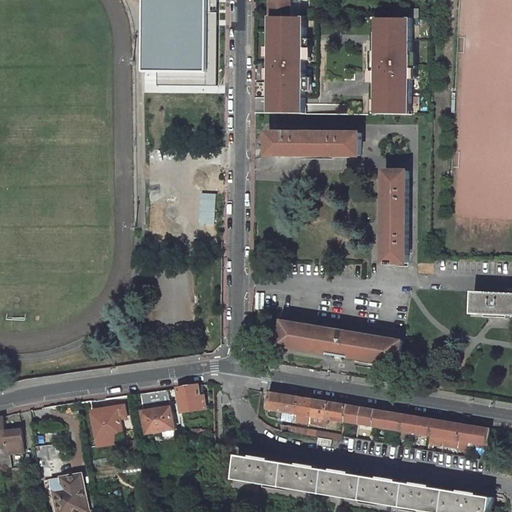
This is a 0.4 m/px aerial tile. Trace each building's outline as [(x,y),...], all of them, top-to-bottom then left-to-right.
[(218,0),(141,0),(141,71),(156,71),(156,86),(218,87),(218,0)] [(434,0),(435,10),(443,11),(443,0),(434,0)] [(281,2),(272,2),(272,3),(269,3),(269,11),(272,11),(272,19),(292,19),(292,2),(281,2)] [(405,20),(420,20),(421,12),(405,12),(405,20)] [(363,136),(270,135),(270,159),(363,160),(363,136)] [(410,264),(411,172),(388,172),(387,264),(410,264)] [(511,293),(475,292),(474,315),(511,316),(511,293)] [(406,340),(285,322),(281,344),(402,365),(406,340)] [(178,389),(181,413),(206,409),(205,399),(201,399),(199,386),(178,389)] [(271,393),(269,409),(432,435),(431,441),(459,445),(459,440),(489,445),(491,430),(271,393)] [(172,407),(145,411),(148,433),(175,428),(172,407)] [(95,440),(122,436),(119,416),(126,415),(126,408),(92,412),(95,440)] [(0,417),(0,467),(13,466),(11,454),(27,452),(25,429),(5,430),(4,417),(0,417)] [(343,437),(283,427),(282,432),(319,438),(332,440),(342,442),(343,437)] [(317,444),(331,447),(332,440),(319,438),(317,444)] [(234,480),(428,511),(491,511),(494,498),(474,495),(466,494),(427,487),(419,486),(393,481),(384,480),(346,473),(339,472),(312,468),(305,467),(265,460),(258,459),(238,455),(234,480)] [(52,480),(57,511),(86,511),(81,476),(52,480)]
